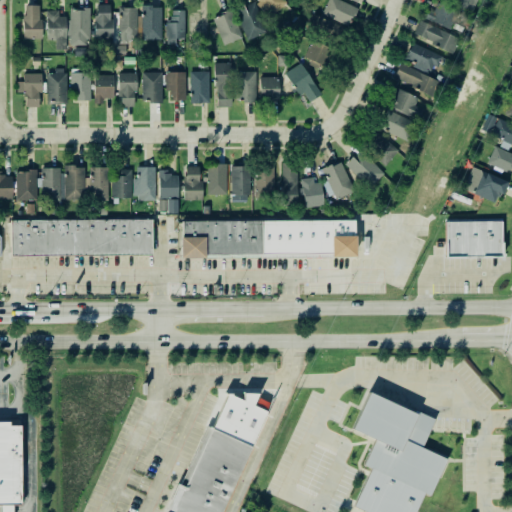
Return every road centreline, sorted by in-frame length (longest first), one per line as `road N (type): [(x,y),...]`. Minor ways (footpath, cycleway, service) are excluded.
road 1 (secondary): [(0,335),(451,338)]
road 2 (residential): [(324,130),(0,134)]
road 3 (secondary): [(511,306),(263,309)]
road 4 (residential): [(397,0),(343,115),(324,130)]
road 5 (residential): [(5,134),(3,0)]
